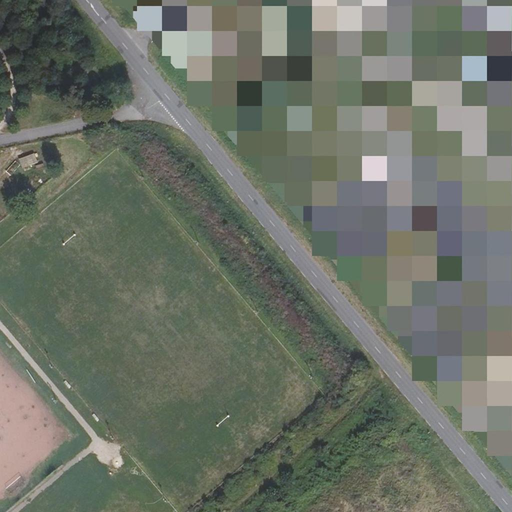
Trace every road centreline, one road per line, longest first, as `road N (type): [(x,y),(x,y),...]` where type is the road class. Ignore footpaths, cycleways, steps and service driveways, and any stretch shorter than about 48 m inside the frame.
road 1 (secondary): [(166,95),(511,510)]
road 2 (unclassified): [(0,142),(131,114),(166,95)]
road 3 (secondary): [(85,0),(166,95)]
